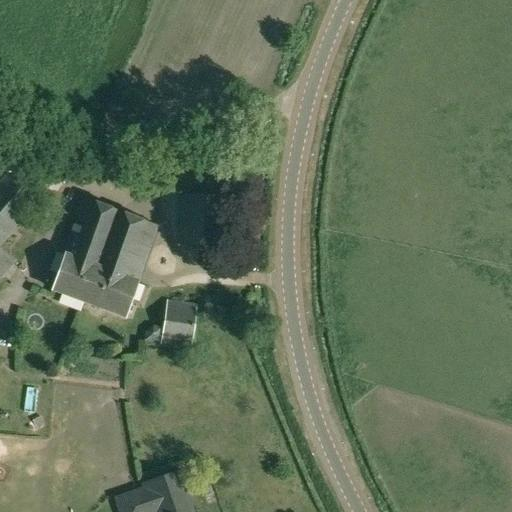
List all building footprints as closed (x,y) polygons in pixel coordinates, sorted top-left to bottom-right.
[(0,280),(15,262),(0,249),(0,246),(39,199),(9,173),(0,183),(0,280)] [(181,195),(179,244),(226,247),(229,198),(181,195)] [(85,199),(53,290),(125,317),(157,226),(85,199)] [(197,306),(168,302),(162,345),(191,348),(197,306)] [(146,489),(138,491),(117,499),(121,511),(191,511),(186,495),(189,493),(182,471),(144,484),(146,489)]
